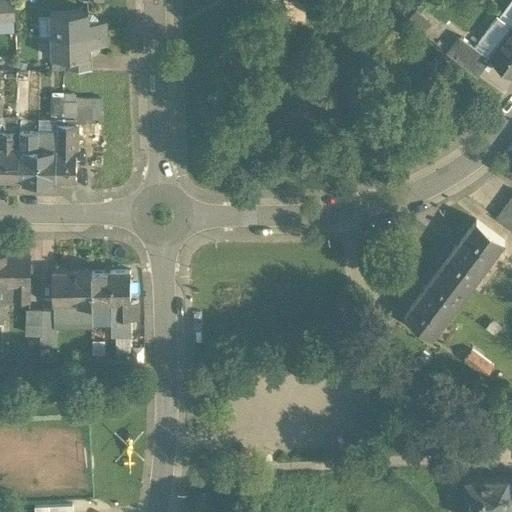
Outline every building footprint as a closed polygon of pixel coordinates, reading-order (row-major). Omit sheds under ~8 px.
[(12,0),(1,0),(2,23),(14,23),(12,0)] [(511,25),(511,1),(499,19),(511,28),(511,25)] [(87,13),(49,14),(50,37),(106,35),(106,23),(88,24),(87,13)] [(499,19),(499,18),(476,50),(488,59),(511,28),(499,19)] [(511,28),(488,59),(490,61),(511,77),(511,28)] [(106,35),(50,37),(51,60),(65,59),(89,58),(89,48),(106,47),(106,35)] [(476,50),(460,39),(447,55),(477,79),(490,61),(488,59),(476,50)] [(89,58),(65,59),(66,72),(89,72),(89,58)] [(73,95),(63,95),(62,98),(62,103),(76,103),(76,99),(73,99),(73,95)] [(62,98),(53,97),(52,113),(62,113),(62,103),(62,98)] [(101,100),(90,100),(90,101),(80,100),(80,99),(76,99),(76,103),(75,120),(101,120),(101,100)] [(76,103),(62,103),(62,113),(62,120),(75,121),(75,120),(76,103)] [(62,120),(57,120),(56,134),(56,150),(55,183),(76,183),(76,125),(75,125),(75,121),(62,120)] [(14,133),(0,133),(0,149),(14,150),(14,133)] [(56,134),(37,133),(37,150),(56,150),(56,134)] [(14,150),(0,149),(0,182),(18,182),(18,150),(14,150)] [(37,150),(18,150),(18,182),(37,182),(37,150)] [(56,150),(37,150),(37,182),(55,183),(56,150)] [(511,197),(495,220),(511,233),(511,197)] [(503,242),(476,221),(404,318),(432,339),(503,242)] [(29,254),(0,254),(0,286),(13,286),(29,286),(29,254)] [(91,272),(53,274),(53,306),(92,306),(91,273),(91,272)] [(110,273),(91,273),(92,306),(97,305),(110,305),(110,273)] [(130,304),(129,273),(110,273),(110,305),(111,305),(130,305),(130,304)] [(13,286),(0,286),(0,306),(2,306),(2,303),(13,303),(13,286)] [(29,286),(13,286),(13,303),(29,303),(29,286)] [(130,304),(130,305),(111,305),(111,322),(130,321),(133,321),(137,321),(137,304),(130,304)] [(92,306),(53,306),(53,312),(54,326),(92,325),(92,311),(92,306)] [(40,312),(28,312),(27,338),(40,338),(40,312)] [(53,312),(40,312),(40,338),(39,348),(55,348),(54,326),(53,312)] [(131,337),(130,321),(111,322),(111,337),(115,337),(129,337),(131,337)] [(104,334),(92,334),(92,356),(104,356),(104,334)] [(129,337),(115,337),(116,356),(130,356),(129,337)] [(493,367),(471,351),(463,362),(485,378),(493,367)] [(507,480),(464,482),(464,511),(508,511),(507,482),(507,480)]
